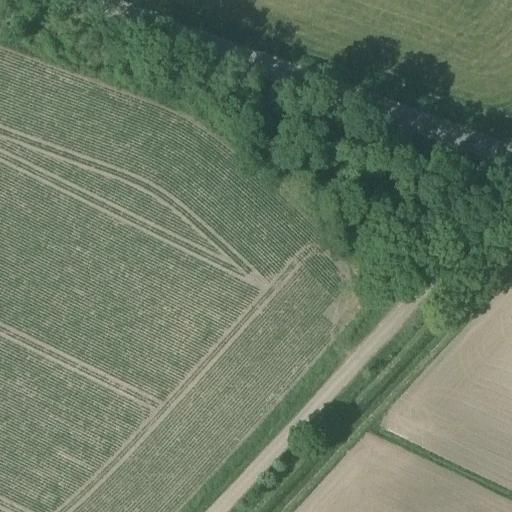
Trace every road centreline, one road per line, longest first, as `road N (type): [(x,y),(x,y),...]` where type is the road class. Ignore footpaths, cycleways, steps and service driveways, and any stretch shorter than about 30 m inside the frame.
road 1 (unclassified): [(511,159),(76,0)]
road 2 (unclassified): [(218,511),(511,194)]
